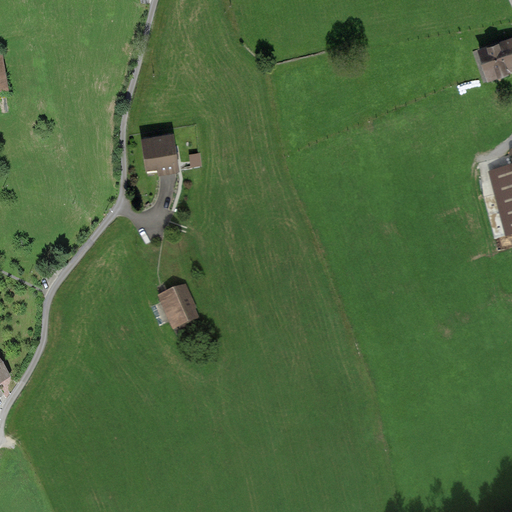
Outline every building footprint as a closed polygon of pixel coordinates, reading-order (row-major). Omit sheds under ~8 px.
[(511,41),(476,55),(486,82),(511,72),(511,41)] [(174,133),(140,139),(145,172),(157,170),(158,176),(181,172),(174,133)] [(199,154),(190,155),(191,168),(200,167),(199,154)] [(511,173),(489,179),(505,242),(511,239),(511,173)] [(188,293),(161,304),(175,335),(202,324),(188,293)]
